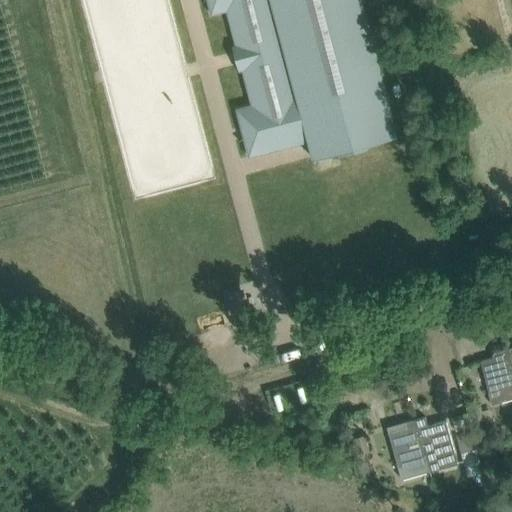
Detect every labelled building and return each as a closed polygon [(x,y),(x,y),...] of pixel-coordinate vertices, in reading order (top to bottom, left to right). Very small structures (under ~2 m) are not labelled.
[(207,0),(211,14),(227,10),(236,45),(232,46),(239,71),(242,70),(251,104),(236,109),(250,157),(308,140),(313,156),(341,149),(341,150),(368,142),(368,141),(397,133),(361,0),(207,0)] [(223,295),(234,328),(254,321),(243,288),(223,295)] [(498,356),(481,361),(486,380),(489,393),(492,404),(511,398),(511,365),(510,357),(509,353),(508,354),(498,356)] [(446,420),(428,425),(425,417),(415,420),(416,424),(417,424),(430,472),(458,464),(455,452),(451,439),(446,420)] [(406,427),(388,432),(394,451),(397,464),(401,479),(430,472),(417,424),(416,424),(406,427)]
